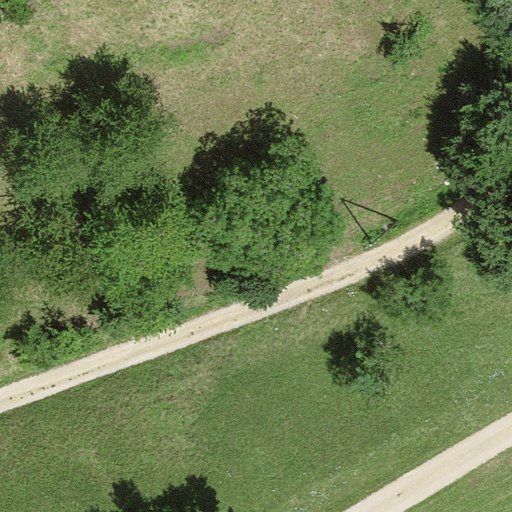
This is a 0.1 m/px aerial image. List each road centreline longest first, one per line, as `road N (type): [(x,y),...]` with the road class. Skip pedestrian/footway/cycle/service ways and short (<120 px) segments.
road 1 (track): [(0,398),(462,224),(511,160)]
road 2 (track): [(511,432),(378,511)]
